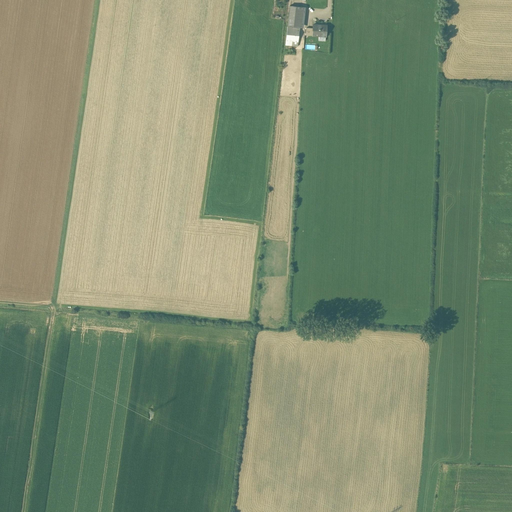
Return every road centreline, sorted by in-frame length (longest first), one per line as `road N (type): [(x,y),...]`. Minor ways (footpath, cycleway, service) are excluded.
road 1 (track): [(22,511),(97,0)]
road 2 (track): [(0,302),(272,324)]
